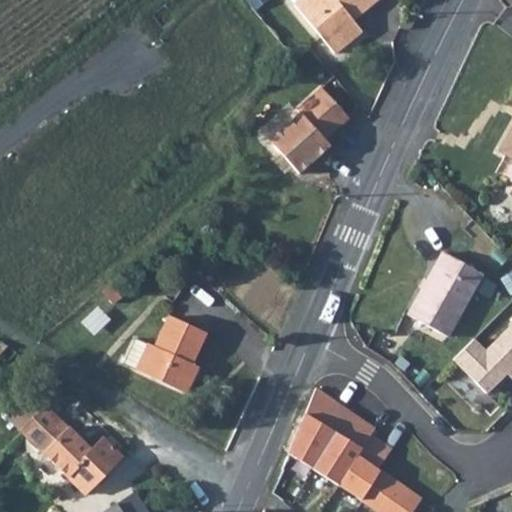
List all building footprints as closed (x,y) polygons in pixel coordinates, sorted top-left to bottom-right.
[(297,0),(334,47),(361,24),(346,5),(352,1),(357,7),(364,0),(297,0)] [(345,104),(318,72),(296,91),(298,93),(320,121),(323,125),(345,104)] [(294,88),(288,93),(293,98),(298,93),(296,91),(294,88)] [(263,124),(286,150),(320,121),(298,93),(293,98),(263,124)] [(320,121),(286,150),(296,160),(327,131),(323,125),(320,121)] [(511,149),(511,128),(503,145),(511,149)] [(479,265),(440,244),(406,303),(445,326),(472,278),(487,287),(494,273),(479,265)] [(149,341),(142,338),(131,364),(181,385),(193,359),(185,356),(198,324),(162,309),(149,341)] [(468,337),(446,359),(466,379),(482,394),(499,381),(505,386),(511,378),(511,317),(480,348),(468,337)] [(118,358),(131,364),(142,338),(129,333),(118,358)] [(314,379),(285,445),(357,492),(379,464),(374,460),(355,447),(369,426),(374,421),(314,379)] [(41,390),(36,386),(13,408),(22,416),(48,391),(45,387),(41,390)] [(83,481),(120,448),(105,427),(91,438),(48,391),(22,416),(83,481)] [(355,447),(374,460),(388,439),(369,426),(355,447)] [(379,464),(357,492),(386,511),(404,511),(419,491),(379,464)] [(151,511),(135,487),(118,498),(126,511),(151,511)] [(126,511),(118,498),(115,494),(90,510),(91,511),(126,511)]
